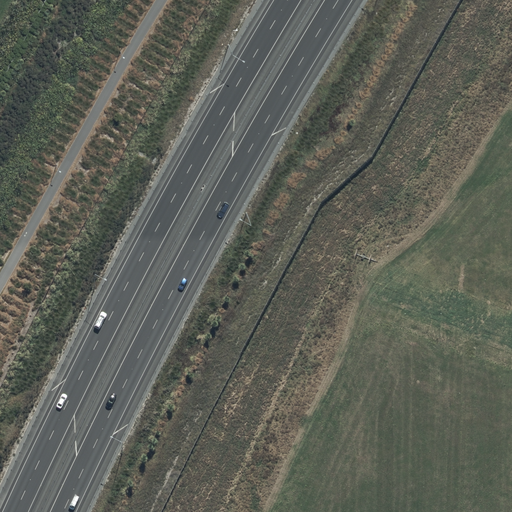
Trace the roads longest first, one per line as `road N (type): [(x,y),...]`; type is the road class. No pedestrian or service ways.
road 1 (motorway): [(338,0),(202,234),(62,511)]
road 2 (motorway): [(15,511),(110,315),(287,0)]
